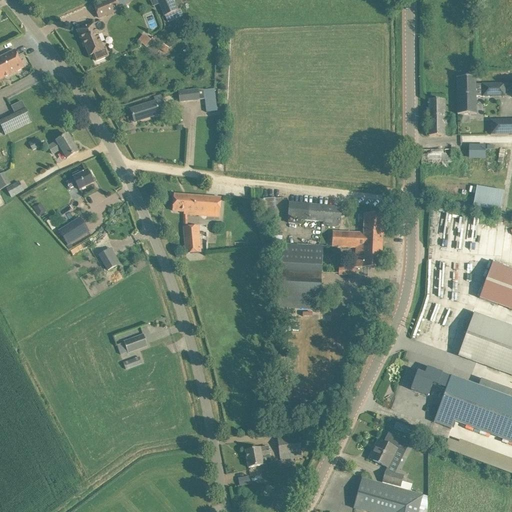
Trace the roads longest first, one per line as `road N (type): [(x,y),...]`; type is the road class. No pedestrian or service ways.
road 1 (unclassified): [(227,511),(185,325),(148,226),(99,124),(9,0)]
road 2 (secondary): [(302,511),(405,296),(409,0)]
